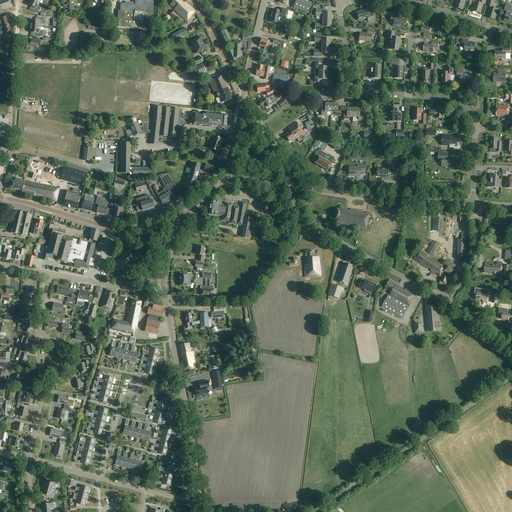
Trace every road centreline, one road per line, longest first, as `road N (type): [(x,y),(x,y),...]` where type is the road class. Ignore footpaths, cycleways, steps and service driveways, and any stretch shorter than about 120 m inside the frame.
road 1 (unclassified): [(511,346),(458,305),(325,232),(300,199),(301,187)]
road 2 (unclassified): [(0,191),(17,0)]
road 3 (secondary): [(472,203),(301,187)]
road 4 (residential): [(101,479),(120,403),(135,383),(182,392)]
road 5 (secondary): [(135,231),(0,197)]
road 6 (unclassified): [(199,511),(182,392)]
